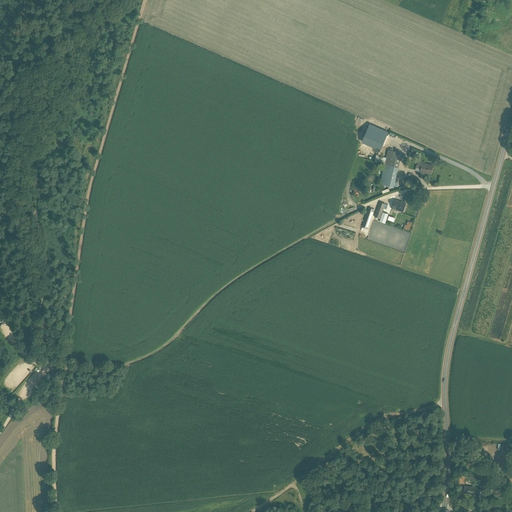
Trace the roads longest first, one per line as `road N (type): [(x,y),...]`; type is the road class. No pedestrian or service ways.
road 1 (track): [(493,187),(393,193),(232,280),(151,355),(128,365),(63,367)]
road 2 (tertiary): [(444,510),(445,371),(511,118)]
road 3 (track): [(64,360),(90,187),(146,0)]
road 4 (unknown): [(33,215),(35,166),(83,77),(92,39),(124,0)]
road 5 (track): [(294,483),(379,421),(444,401)]
road 6 (track): [(56,511),(63,367)]
road 7 (unknown): [(37,342),(46,274),(33,215)]
